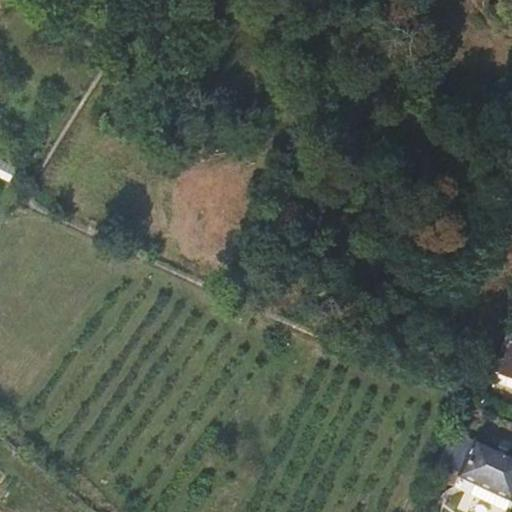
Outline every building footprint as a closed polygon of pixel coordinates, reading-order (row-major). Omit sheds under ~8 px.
[(511,0),(499,0),(498,7),(511,11),(511,0)] [(0,176),(12,181),(19,165),(0,157),(0,176)] [(489,370),(494,372),(511,324),(511,323),(508,321),(489,370)] [(511,324),(494,372),(511,379),(511,324)] [(458,473),(465,477),(481,443),(474,440),(458,473)] [(511,457),(481,443),(465,477),(511,497),(511,494),(511,457)]
